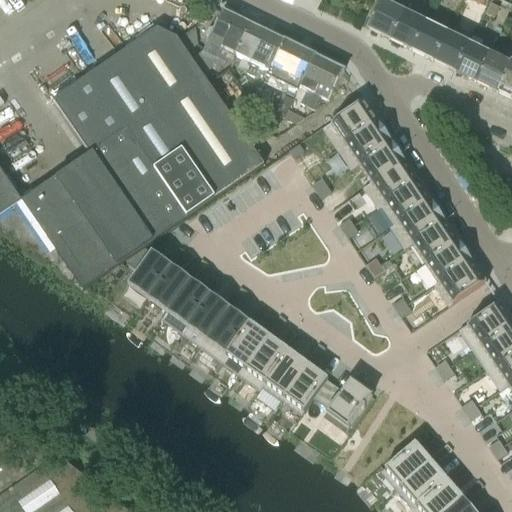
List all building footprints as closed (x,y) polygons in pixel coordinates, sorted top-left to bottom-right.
[(388,41),(401,13),(380,3),(367,31),(388,41)] [(490,4),(485,16),(493,20),(498,8),(490,4)] [(215,60),(235,20),(221,13),(213,29),(208,31),(205,38),(207,43),(202,54),(193,60),(205,77),(212,69),(215,60)] [(409,52),(423,24),(401,13),(388,41),(409,52)] [(235,58),(250,27),(235,20),(215,60),(212,69),(221,73),(224,65),(229,55),(235,58)] [(431,62),(444,34),(423,24),(409,52),(431,62)] [(245,75),(264,34),(250,27),(235,58),(242,61),(237,71),(230,77),(238,88),(245,75)] [(180,40),(188,53),(197,46),(194,28),(180,40)] [(21,204),(82,292),(262,168),(176,40),(156,31),(52,103),(89,157),(21,204)] [(268,74),(283,43),(264,34),(245,75),(238,88),(245,96),(252,91),(260,82),(253,79),(258,69),(268,74)] [(452,73),(466,45),(444,34),(431,62),(452,73)] [(314,58),(283,43),(268,74),(266,79),(296,94),(299,89),(314,58)] [(474,83),(488,55),(466,45),(452,73),(474,83)] [(495,94),(509,65),(488,55),(474,83),(495,94)] [(328,65),(314,58),(299,89),(306,92),(300,105),(307,109),(328,65)] [(511,101),(511,61),(509,65),(495,94),(511,101)] [(343,73),(328,65),(307,109),(314,112),(320,99),(328,103),(343,73)] [(280,97),(271,116),(283,122),(288,112),(292,102),(280,97)] [(363,104),(322,132),(335,152),(377,124),(363,104)] [(288,112),(283,122),(293,126),(299,123),(304,120),(302,119),(288,112)] [(377,124),(335,152),(349,172),(349,173),(358,168),(357,167),(391,144),(377,124)] [(391,144),(357,167),(358,168),(370,186),(370,187),(404,164),(391,144)] [(299,148),(289,155),(293,161),(303,155),(299,148)] [(370,186),(362,191),(362,192),(376,212),(376,213),(380,210),(380,209),(417,184),(404,164),(370,187),(370,186)] [(0,218),(21,204),(0,172),(0,218)] [(321,182),(312,188),(316,195),(326,188),(321,182)] [(417,184),(380,209),(380,210),(393,229),(431,204),(417,184)] [(326,188),(316,195),(320,201),(330,194),(326,188)] [(393,229),(389,231),(389,232),(402,252),(403,253),(411,247),(410,247),(444,224),(431,204),(393,229)] [(348,222),(338,228),(343,234),(352,228),(348,222)] [(444,224),(410,247),(411,247),(424,267),(458,244),(444,224)] [(352,228),(343,234),(347,241),(357,234),(352,228)] [(458,244),(424,267),(437,286),(471,264),(458,244)] [(144,250),(125,263),(138,272),(150,254),(144,250)] [(138,272),(127,287),(147,302),(171,269),(150,254),(138,272)] [(201,261),(196,268),(203,273),(208,266),(201,261)] [(375,261),(365,268),(369,274),(379,267),(375,261)] [(437,286),(433,288),(433,289),(447,310),(485,285),(471,264),(437,286)] [(379,267),(369,274),(374,280),(383,274),(379,267)] [(196,268),(191,274),(195,277),(198,279),(203,273),(196,268)] [(171,269),(147,302),(166,315),(166,316),(190,283),(188,281),(184,278),(171,269)] [(166,315),(160,323),(161,324),(181,338),(210,297),(197,288),(192,285),(190,283),(166,316),(166,315)] [(240,289),(235,296),(242,300),(247,294),(240,289)] [(235,296),(230,302),(234,305),(237,307),(242,300),(235,296)] [(210,297),(181,338),(200,352),(229,311),(227,310),(222,306),(210,297)] [(402,301),(392,308),(396,314),(406,307),(402,301)] [(511,324),(499,306),(458,334),(471,354),(511,326),(511,324)] [(406,307),(396,314),(400,320),(410,314),(406,307)] [(229,311),(200,352),(220,367),(248,325),(235,316),(231,313),(229,311)] [(279,317),(274,324),(281,329),(286,322),(279,317)] [(274,324),(269,330),(273,333),(276,335),(281,329),(274,324)] [(248,325),(220,367),(239,381),(268,339),(266,338),(261,334),(248,325)] [(511,326),(471,354),(485,374),(511,356),(511,326)] [(268,339),(239,381),(258,394),(259,395),(262,391),(261,390),(287,353),(275,344),(270,341),(268,339)] [(318,345),(313,352),(320,357),(324,350),(318,345)] [(313,352),(308,359),(311,361),(315,364),(320,357),(313,352)] [(287,353),(261,390),(262,391),(279,404),(307,367),(305,366),(300,363),(287,353)] [(511,356),(485,374),(498,394),(499,395),(507,390),(506,389),(511,385),(511,356)] [(444,363),(434,370),(438,377),(449,370),(444,363)] [(307,367),(279,404),(300,419),(313,401),(326,384),(327,382),(313,372),(309,369),(307,367)] [(449,370),(438,377),(443,383),(453,376),(449,370)] [(326,384),(313,401),(329,412),(323,419),(325,420),(327,417),(345,430),(343,434),(344,435),(371,399),(349,383),(341,394),(335,390),(326,384)] [(471,403),(461,410),(465,416),(476,410),(471,403)] [(476,410),(465,416),(469,423),(480,416),(476,410)] [(8,420),(0,424),(0,498),(57,459),(8,420)] [(498,443),(488,450),(492,456),(502,450),(498,443)] [(414,446),(380,475),(396,494),(430,465),(414,446)] [(446,446),(439,452),(445,458),(451,452),(446,446)] [(502,450),(492,456),(496,463),(506,456),(502,450)] [(439,452),(433,457),(438,463),(445,458),(439,452)] [(0,511),(123,511),(124,511),(57,459),(0,498),(0,511)] [(430,465),(396,494),(411,511),(412,511),(446,483),(430,465)] [(477,482),(471,488),(476,494),(483,489),(477,482)] [(412,511),(449,511),(462,501),(446,483),(412,511)] [(471,488),(464,493),(470,500),(476,494),(471,488)] [(471,511),(462,501),(449,511),(471,511)]
